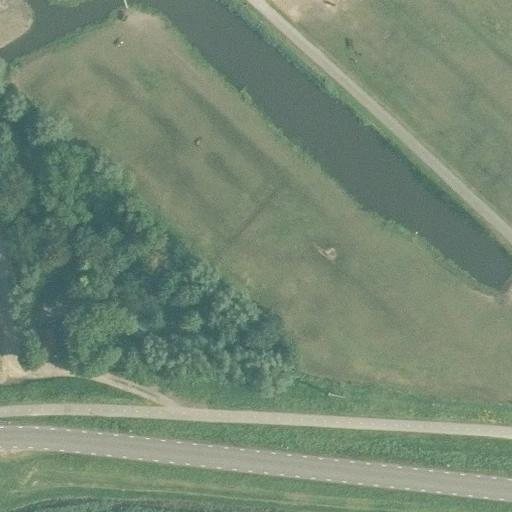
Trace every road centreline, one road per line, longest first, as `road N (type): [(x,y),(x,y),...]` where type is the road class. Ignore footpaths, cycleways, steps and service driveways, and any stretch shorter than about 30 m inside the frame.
road 1 (tertiary): [(0,438),(511,489)]
road 2 (track): [(0,468),(455,511)]
